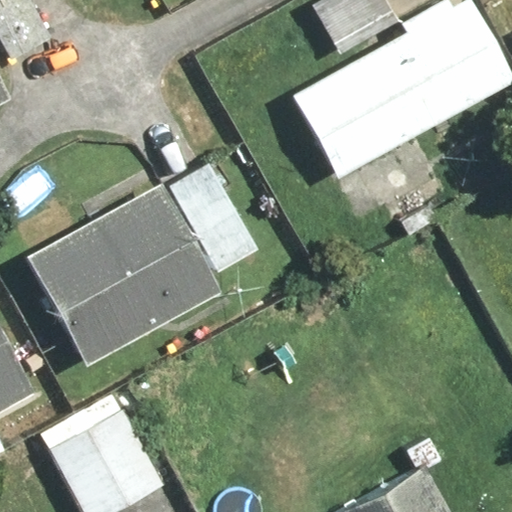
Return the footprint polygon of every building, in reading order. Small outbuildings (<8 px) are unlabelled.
[(27,0),(0,0),(0,55),(2,59),(46,38),(27,0)] [(400,30),(287,93),(330,175),(510,81),(467,0),(453,0),(446,4),(444,0),(431,0),(395,19),(400,30)] [(394,19),(382,0),(315,0),(307,5),(335,54),(394,19)] [(205,162),(164,185),(212,271),(254,247),(205,162)] [(158,183),(22,255),(80,363),(216,291),(158,183)] [(0,334),(0,401),(29,385),(0,334)] [(511,405),(511,369),(508,364),(452,406),(474,434),(511,405)] [(110,394),(37,432),(78,511),(101,511),(156,484),(110,394)] [(434,511),(412,472),(340,511),(434,511)]
